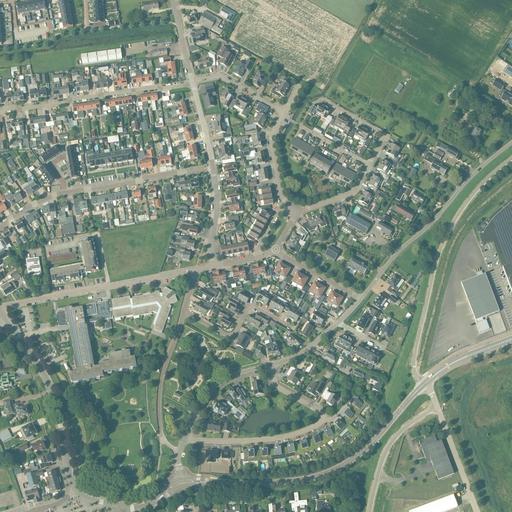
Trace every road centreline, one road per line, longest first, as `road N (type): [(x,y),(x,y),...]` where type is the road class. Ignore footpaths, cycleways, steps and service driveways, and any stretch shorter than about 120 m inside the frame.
road 1 (unclassified): [(511,158),(469,199),(438,256),(413,363),(423,385)]
road 2 (tertiary): [(227,483),(298,480),(344,464),(423,385)]
road 3 (unclassified): [(360,299),(469,177),(511,142)]
road 4 (residential): [(0,307),(196,269)]
road 5 (residential): [(0,110),(192,84)]
road 6 (residential): [(369,165),(300,126),(319,101),(386,136)]
road 7 (tertiary): [(76,490),(52,396),(9,324)]
road 8 (residential): [(178,453),(163,439),(158,401),(183,312)]
road 9 (residential): [(64,192),(212,169)]
road 10 (residential): [(183,440),(269,441),(325,420)]
road 11 (residential): [(292,328),(250,306),(231,337),(183,312)]
road 12 (unclassified): [(367,511),(389,442),(433,406)]
road 13 (unclassified): [(183,440),(220,382),(270,365)]
